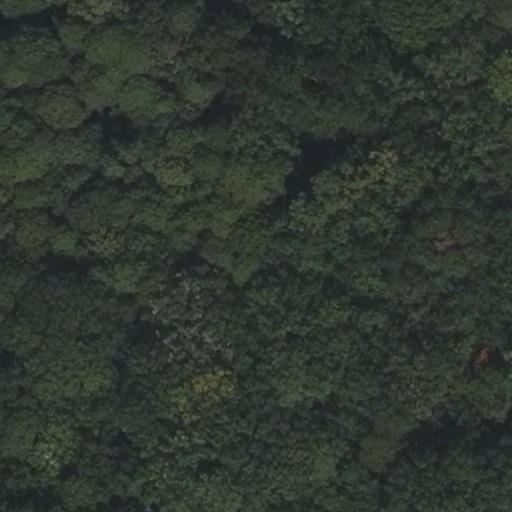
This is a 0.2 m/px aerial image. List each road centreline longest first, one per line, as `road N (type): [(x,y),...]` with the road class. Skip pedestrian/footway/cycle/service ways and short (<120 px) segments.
road 1 (track): [(144,511),(409,476),(511,427)]
road 2 (track): [(0,500),(138,511)]
